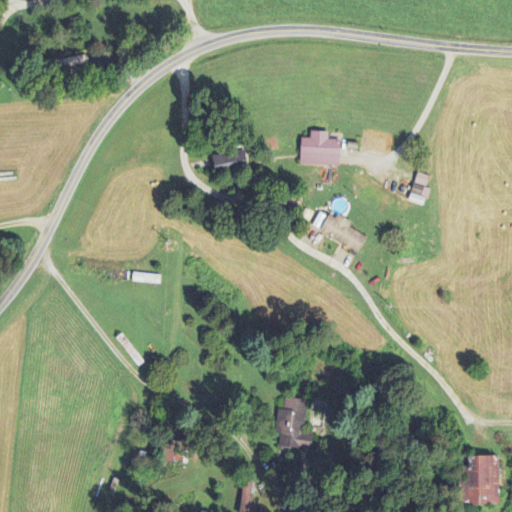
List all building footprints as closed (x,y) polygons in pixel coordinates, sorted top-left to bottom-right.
[(301,139),(300,166),(340,167),(340,141),(328,141),(328,133),(311,132),(310,139),(301,139)] [(215,175),(248,171),(245,151),(213,155),(215,175)] [(429,189),(426,188),(429,177),(417,174),(409,202),(425,207),(429,189)] [(320,231),(358,254),(367,240),(350,229),(352,226),(331,213),(320,231)] [(305,400),(285,399),(284,411),(278,410),(276,434),(280,434),(280,442),(302,443),(305,400)] [(186,463),(185,443),(160,443),(160,464),(186,463)] [(499,458),(469,458),(469,470),(460,470),(460,506),(499,506),(499,458)]
